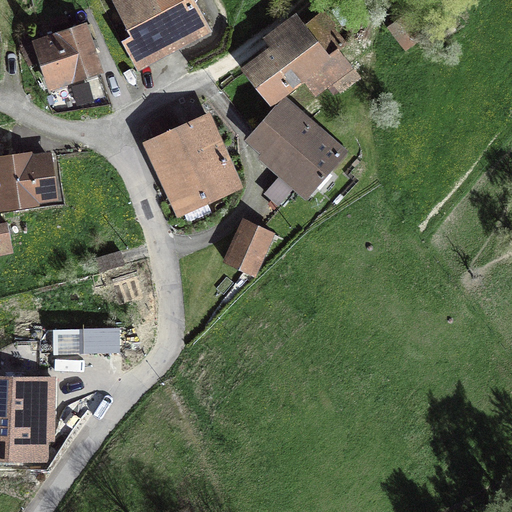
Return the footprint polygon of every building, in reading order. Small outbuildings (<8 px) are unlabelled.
[(137,67),(210,30),(193,0),(111,0),(114,6),(132,36),(123,41),(137,67)] [(344,45),(319,15),(246,69),(272,101),(301,78),(313,93),(325,85),(333,95),(338,91),(339,93),(359,78),(337,50),(344,45)] [(404,45),(418,35),(402,15),(389,24),(404,45)] [(51,86),(99,70),(84,26),(36,42),(51,86)] [(265,150),(261,155),(308,196),(344,154),(284,100),(252,132),(254,140),(265,150)] [(208,116),(148,141),(180,214),(241,187),(230,160),(228,160),(208,116)] [(54,196),(48,156),(28,159),(28,156),(0,160),(0,206),(34,202),(33,199),(54,196)] [(257,265),(267,272),(285,248),(269,239),(272,234),(245,221),(226,261),(253,275),(257,265)] [(0,249),(11,248),(6,223),(0,224),(0,249)] [(120,251),(96,258),(100,272),(124,265),(120,251)] [(0,458),(43,460),(44,435),(49,435),(51,379),(0,377),(0,458)]
